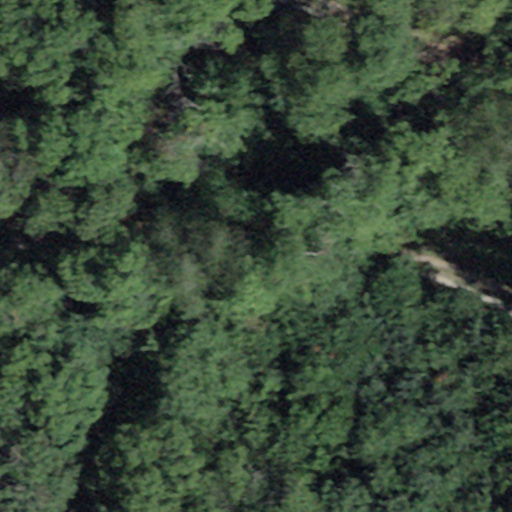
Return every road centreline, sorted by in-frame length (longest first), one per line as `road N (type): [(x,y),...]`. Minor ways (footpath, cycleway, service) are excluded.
road 1 (track): [(0,246),(349,243),(511,302)]
road 2 (track): [(511,95),(443,51),(318,0)]
